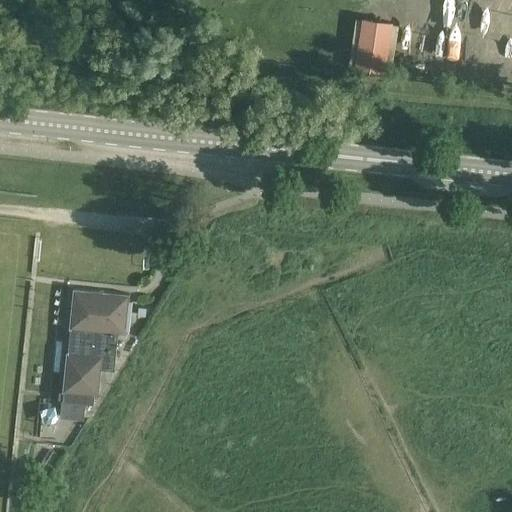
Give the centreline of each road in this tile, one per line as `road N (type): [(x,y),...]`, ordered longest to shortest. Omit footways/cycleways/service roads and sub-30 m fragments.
road 1 (track): [(511,112),(323,95),(0,38)]
road 2 (tertiary): [(511,176),(0,121)]
